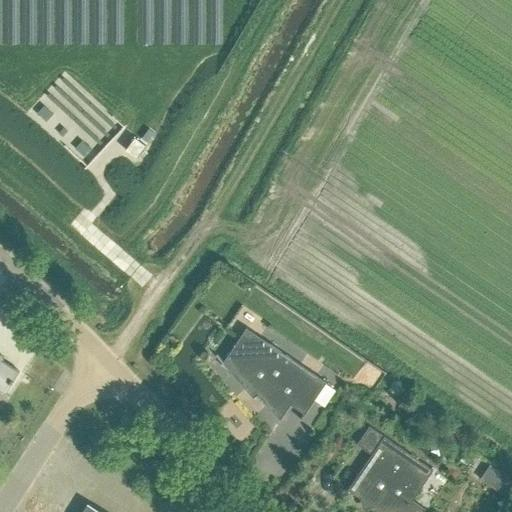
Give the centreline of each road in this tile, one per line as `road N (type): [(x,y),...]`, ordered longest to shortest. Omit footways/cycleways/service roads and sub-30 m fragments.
road 1 (unclassified): [(237,511),(100,355)]
road 2 (unclassified): [(0,510),(100,355)]
road 3 (unclassified): [(100,355),(0,260)]
